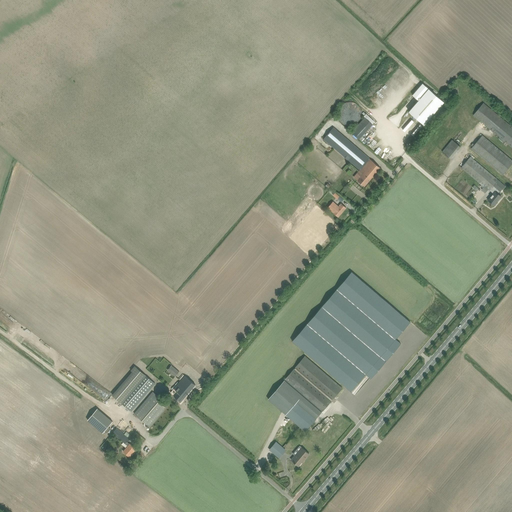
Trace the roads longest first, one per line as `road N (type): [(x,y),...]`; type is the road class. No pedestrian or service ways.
road 1 (primary): [(511,264),(303,511)]
road 2 (unclassified): [(303,511),(186,410),(148,451)]
road 3 (unclassified): [(511,247),(398,149)]
